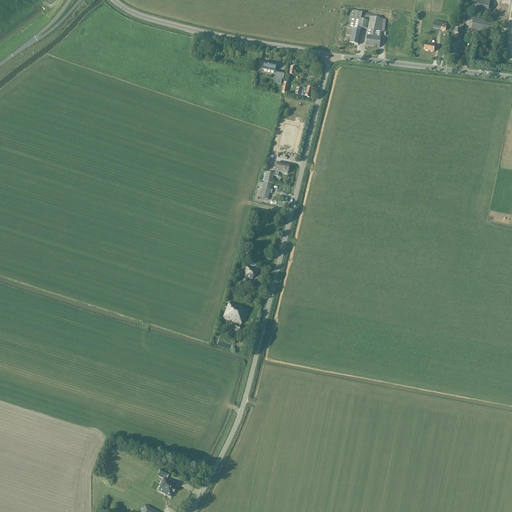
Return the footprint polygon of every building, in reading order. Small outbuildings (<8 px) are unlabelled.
[(488,14),(490,2),(479,0),(477,0),(476,12),(488,14)] [(465,21),(468,7),(460,5),(457,19),(465,21)] [(351,10),(350,11),(347,29),(348,29),(346,36),(350,37),(349,44),(358,46),(361,31),(360,31),(360,28),(367,30),(366,36),(365,46),(379,48),(381,31),(384,32),(385,20),(382,19),(382,18),(381,18),(381,17),(370,14),(351,10)] [(471,30),(472,30),(471,34),(477,35),(477,31),(495,35),(498,23),(473,18),(471,30)] [(445,31),(446,27),(447,24),(434,21),(433,28),(441,30),(445,31)] [(461,41),(463,31),(456,30),(454,39),(461,41)] [(459,57),(461,47),(453,46),(451,56),(459,57)] [(264,61),(263,69),(274,72),(276,64),(272,63),(269,63),(269,62),(264,61)] [(284,72),(276,71),(273,83),(280,85),(281,80),(283,80),(284,72)] [(309,98),(312,89),(302,86),(301,90),(296,88),(294,95),(299,96),(300,95),(304,96),(302,101),(309,103),(310,100),(309,98)] [(287,173),(289,165),(277,162),(275,170),(274,170),(274,173),(266,171),(260,198),(268,200),(273,176),(278,177),(279,171),(287,173)] [(252,280),(255,269),(247,266),(243,277),(252,280)] [(223,317),(234,321),(232,324),(230,329),(238,332),(240,327),(241,324),(242,320),(244,321),(248,311),(229,303),(223,317)] [(168,475),(159,470),(157,474),(164,477),(163,479),(163,478),(158,487),(159,488),(157,491),(170,498),(172,493),(173,493),(174,491),(174,490),(176,485),(165,480),(166,478),(166,479),(168,475)]
